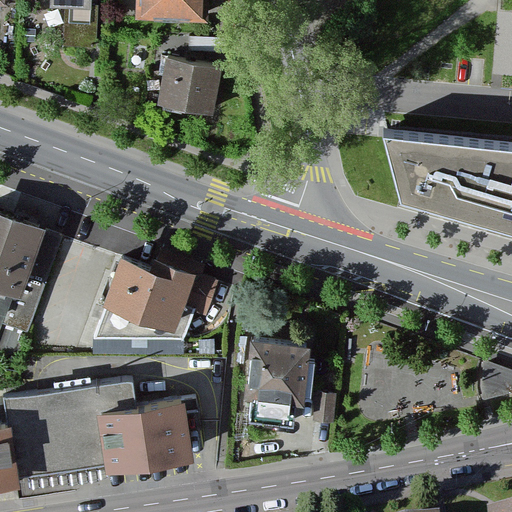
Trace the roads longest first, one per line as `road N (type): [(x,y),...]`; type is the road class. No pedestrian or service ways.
road 1 (tertiary): [(430,459),(98,511)]
road 2 (primary): [(0,129),(292,236)]
road 3 (residential): [(292,236),(310,140),(282,0)]
road 4 (primary): [(292,236),(450,288)]
